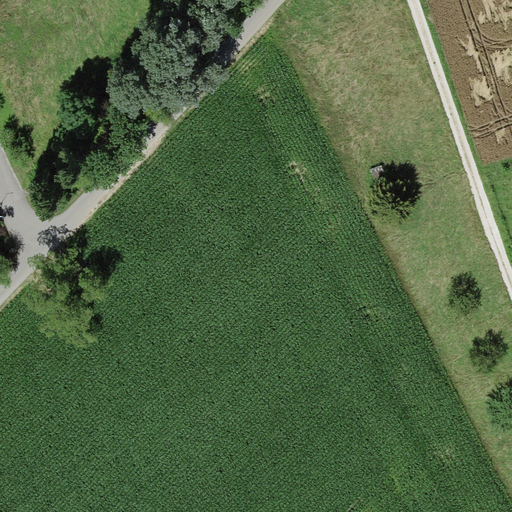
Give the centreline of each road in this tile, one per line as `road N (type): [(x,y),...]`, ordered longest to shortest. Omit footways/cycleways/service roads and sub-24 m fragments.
road 1 (residential): [(268,0),(0,293)]
road 2 (track): [(511,271),(415,0)]
